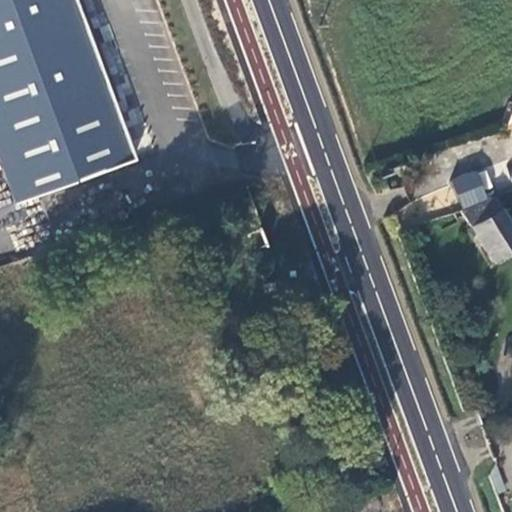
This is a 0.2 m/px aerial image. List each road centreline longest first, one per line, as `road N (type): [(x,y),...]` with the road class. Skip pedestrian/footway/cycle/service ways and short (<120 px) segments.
road 1 (secondary): [(470,511),(280,0)]
road 2 (secondary): [(259,0),(435,511)]
